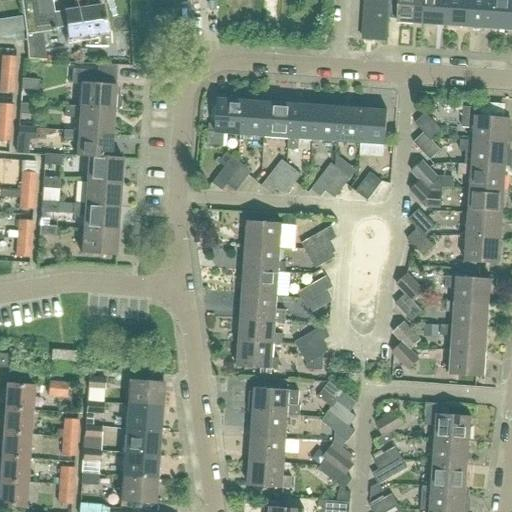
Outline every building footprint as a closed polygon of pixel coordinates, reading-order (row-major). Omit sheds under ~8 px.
[(55,12),(53,0),(21,0),(27,34),(57,30),(57,28),(67,27),(68,39),(84,36),(86,46),(85,46),(85,47),(108,48),(108,46),(105,46),(106,33),(102,5),(64,10),(64,11),(55,12)] [(423,24),(424,0),(391,0),(391,7),(400,7),(399,22),(423,24)] [(447,26),(448,0),(424,0),(423,24),(447,26)] [(472,0),(448,0),(447,26),(471,27),(472,0)] [(496,0),(472,0),(471,27),(470,28),(495,29),(496,0)] [(511,0),(496,0),(495,29),(511,30),(511,0)] [(390,16),(391,3),(366,2),(366,14),(390,16)] [(389,28),(390,16),(366,14),(365,26),(389,28)] [(0,34),(22,31),(20,17),(0,20),(0,34)] [(388,41),(389,28),(365,26),(364,39),(388,41)] [(2,56),(1,74),(14,75),(16,57),(2,56)] [(121,64),(123,75),(139,73),(138,62),(121,64)] [(116,95),(116,85),(97,84),(97,71),(72,69),(71,83),(81,84),(79,106),(79,107),(115,110),(115,108),(117,108),(120,106),(120,98),(118,95),(116,95)] [(0,92),(13,93),(14,75),(1,74),(0,85),(0,92)] [(22,79),(21,90),(38,91),(39,80),(22,79)] [(219,98),(217,133),(209,133),(208,146),(224,147),(224,134),(242,135),(244,101),(221,99),(221,98),(219,98)] [(265,137),(288,139),(289,139),(292,104),(290,104),(288,99),(280,99),(277,103),(268,102),(266,137),(265,137)] [(242,135),(266,137),(268,102),(244,101),(242,135)] [(0,103),(0,121),(11,123),(12,105),(0,103)] [(20,103),(19,114),(36,115),(37,105),(20,103)] [(299,139),(313,140),(316,105),(292,104),(289,139),(288,139),(287,149),(298,150),(299,139)] [(78,118),(78,131),(113,134),(115,110),(79,107),(79,106),(64,105),(63,117),(78,118)] [(313,140),(337,141),(340,107),(316,105),(313,140)] [(337,141),(361,143),(364,109),(340,107),(337,141)] [(387,110),(364,109),(361,143),(385,145),(386,145),(388,110),(387,110)] [(415,123),(424,132),(433,140),(443,130),(426,112),(415,123)] [(511,130),(510,130),(511,120),(511,119),(476,116),(476,118),(474,141),(509,143),(509,142),(511,142),(511,130)] [(11,123),(0,121),(0,140),(9,141),(11,123)] [(28,154),(28,153),(28,139),(35,139),(35,128),(19,127),(17,153),(28,154)] [(76,157),(88,157),(111,158),(113,134),(78,131),(63,130),(62,141),(77,142),(76,157)] [(442,149),(433,140),(424,132),(414,143),(432,160),(442,149)] [(511,163),(511,152),(508,152),(509,143),(474,141),(460,140),(459,151),(466,151),(465,164),(507,167),(507,166),(511,166),(511,163)] [(45,154),(44,164),(61,166),(61,155),(45,154)] [(87,181),(121,183),(123,160),(123,158),(111,158),(88,157),(87,181)] [(228,185),(243,165),(233,157),(213,184),(223,191),(228,185)] [(277,188),(292,168),(283,161),(262,187),(272,194),(277,188)] [(412,172),(421,181),(428,188),(442,188),(443,176),(436,176),(423,162),(412,172)] [(471,189),(505,191),(507,167),(465,164),(458,163),(458,174),(472,175),(471,189)] [(228,185),(237,192),(252,172),(243,165),(228,185)] [(326,192),(341,172),(331,165),(312,190),(322,198),(326,192)] [(292,168),(277,188),(286,195),(302,175),(292,168)] [(22,171),(21,190),(34,191),(35,172),(22,171)] [(326,192),(336,199),(350,179),(341,172),(326,192)] [(356,192),(368,201),(383,182),(371,173),(356,192)] [(43,178),(42,188),(59,189),(60,179),(43,178)] [(120,207),(121,183),(87,181),(85,204),(120,207)] [(428,188),(421,181),(411,191),(425,207),(439,208),(441,206),(442,188),(428,188)] [(469,213),(503,215),(505,191),(471,189),(469,213)] [(33,209),(34,191),(21,190),(20,208),(33,209)] [(41,202),(41,213),(57,214),(58,203),(41,202)] [(84,215),(83,228),(118,231),(120,207),(85,204),(73,203),(72,214),(84,215)] [(409,220),(418,229),(426,237),(436,227),(419,210),(409,220)] [(467,237),(502,239),(503,215),(469,213),(467,237)] [(19,221),(18,239),(31,240),(33,222),(19,221)] [(248,223),(247,247),(281,249),(283,226),(284,224),(247,221),(247,223),(248,223)] [(40,226),(39,236),(56,238),(56,227),(40,226)] [(116,254),(118,231),(83,228),(82,252),(81,252),(81,253),(117,256),(117,254),(116,254)] [(330,242),(337,239),(331,228),(302,244),(308,255),(330,242)] [(435,246),(426,237),(418,229),(407,239),(424,257),(435,246)] [(502,239),(467,237),(465,261),(465,262),(500,265),(501,263),(500,263),(502,239)] [(31,240),(18,239),(16,257),(30,258),(31,240)] [(330,242),(308,255),(316,269),(336,258),(333,254),(336,253),(330,242)] [(281,249),(247,247),(245,270),(280,273),(280,272),(285,272),(286,263),(280,262),(281,249)] [(245,270),(243,294),(278,297),(280,273),(245,270)] [(408,274),(397,285),(406,294),(414,302),(425,292),(408,274)] [(327,292),(334,288),(327,277),(299,294),(305,304),(327,292)] [(456,302),(490,305),(492,281),(492,280),(446,277),(446,288),(457,288),(456,302)] [(327,292),(305,304),(311,315),(333,302),(327,292)] [(276,321),(286,322),(287,310),(277,310),(278,297),(243,294),(242,319),(276,321)] [(414,302),(406,294),(396,304),(412,321),(423,311),(414,302)] [(455,312),(454,325),(454,327),(488,329),(490,305),(456,302),(447,302),(446,312),(455,312)] [(242,319),(240,342),(275,345),(275,344),(282,345),(283,334),(275,334),(276,321),(242,319)] [(394,333),(403,343),(411,350),(421,341),(405,323),(394,333)] [(441,336),(453,337),(452,350),(486,353),(488,329),(454,327),(454,325),(441,324),(441,336)] [(324,341),(330,338),(324,327),(296,342),(302,353),(324,341)] [(324,341),(302,353),(308,364),(307,370),(323,371),(325,354),(330,351),(324,341)] [(274,358),(275,345),(240,342),(238,366),(237,366),(237,367),(278,370),(279,358),(274,358)] [(411,350),(403,343),(393,352),(409,370),(420,360),(411,350)] [(75,352),(74,352),(63,350),(51,350),(50,360),(74,362),(75,352)] [(486,353),(452,350),(450,374),(449,375),(485,378),(486,376),(485,376),(486,353)] [(0,353),(0,367),(8,368),(8,354),(0,353)] [(89,377),(88,388),(105,389),(106,379),(89,377)] [(129,382),(128,405),(162,408),(163,384),(164,384),(164,383),(129,380),(128,382),(129,382)] [(67,384),(49,382),(48,395),(66,397),(67,384)] [(6,384),(4,409),(32,411),(34,386),(6,384)] [(288,415),(289,415),(300,416),(301,405),(297,405),(298,392),(291,392),(291,391),(255,388),(255,390),(251,392),(250,401),(254,403),(254,413),(288,415)] [(87,402),(86,413),(103,414),(104,403),(87,402)] [(337,402),(330,412),(350,427),(357,418),(337,402)] [(436,439),(470,442),(472,418),(473,418),(473,417),(446,415),(446,405),(427,404),(425,425),(436,426),(436,439)] [(160,431),(162,408),(128,405),(126,429),(160,431)] [(30,435),(32,411),(4,409),(2,433),(30,435)] [(356,432),(350,427),(330,412),(322,421),(348,441),(356,432)] [(384,436),(375,441),(379,448),(399,437),(395,431),(405,425),(397,412),(377,424),(384,436)] [(253,437),(287,439),(288,415),(254,413),(253,437)] [(77,439),(78,421),(65,420),(63,438),(77,439)] [(85,426),(84,436),(101,438),(102,427),(85,426)] [(126,429),(124,453),(158,456),(160,431),(126,429)] [(30,437),(30,435),(2,433),(1,457),(28,459),(29,445),(41,446),(41,438),(30,437)] [(251,461),(285,463),(287,439),(253,437),(251,461)] [(75,457),(77,439),(63,438),(62,456),(75,457)] [(434,464),(468,466),(470,442),(436,439),(434,464)] [(338,445),(326,459),(347,475),(354,466),(350,462),(354,457),(338,445)] [(396,447),(374,460),(380,470),(402,458),(396,447)] [(84,450),(83,461),(100,462),(100,451),(84,450)] [(124,453),(123,477),(157,480),(158,456),(124,453)] [(1,457),(0,464),(0,481),(27,483),(28,459),(1,457)] [(408,468),(402,458),(380,470),(373,474),(379,485),(408,468)] [(347,475),(326,459),(319,469),(345,489),(353,480),(347,475)] [(248,486),(284,488),(292,489),(292,477),(284,476),(285,463),(251,461),(249,484),(248,486)] [(434,464),(432,486),(432,487),(467,490),(468,466),(434,464)] [(61,468),(60,486),(73,487),(75,469),(61,468)] [(82,474),(81,485),(98,486),(98,475),(82,474)] [(155,503),(157,480),(123,477),(121,501),(120,501),(120,502),(156,504),(156,503),(155,503)] [(0,506),(25,508),(27,483),(0,481),(0,506)] [(421,511),(426,511),(439,511),(467,511),(469,511),(470,501),(466,500),(467,490),(432,487),(432,486),(423,485),(422,497),(421,511)] [(72,505),(73,487),(60,486),(58,504),(72,505)] [(371,507),(373,511),(386,511),(399,505),(393,495),(371,507)] [(319,501),(319,510),(320,511),(350,511),(351,503),(319,501)] [(107,511),(107,502),(81,502),(80,511),(107,511)]
